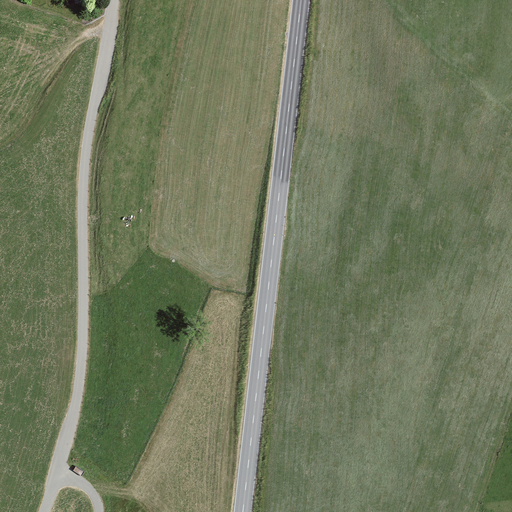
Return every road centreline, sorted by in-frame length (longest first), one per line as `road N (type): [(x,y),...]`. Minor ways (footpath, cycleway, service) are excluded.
road 1 (secondary): [(244,511),(302,0)]
road 2 (unclassified): [(44,511),(80,376),(83,180),(107,30)]
